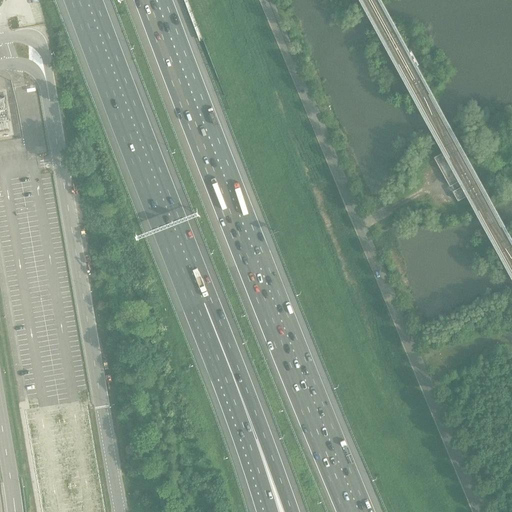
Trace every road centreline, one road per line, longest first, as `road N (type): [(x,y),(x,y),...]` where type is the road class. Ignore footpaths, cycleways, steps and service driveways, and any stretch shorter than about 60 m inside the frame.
road 1 (unclassified): [(478,511),(265,0)]
road 2 (motorway): [(352,511),(152,0)]
road 3 (unclassified): [(46,82),(119,511)]
road 4 (motorway): [(89,0),(199,289)]
road 5 (motorway): [(199,289),(245,385),(289,511)]
road 6 (motorway): [(199,289),(269,511)]
